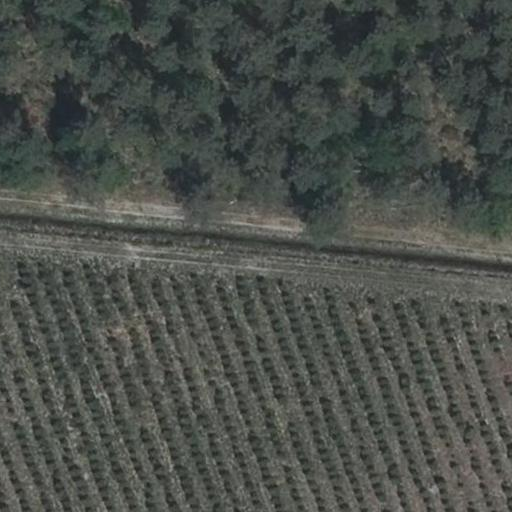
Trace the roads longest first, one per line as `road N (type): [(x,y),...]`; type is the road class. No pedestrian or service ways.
road 1 (track): [(511,289),(0,237)]
road 2 (track): [(511,238),(0,190)]
